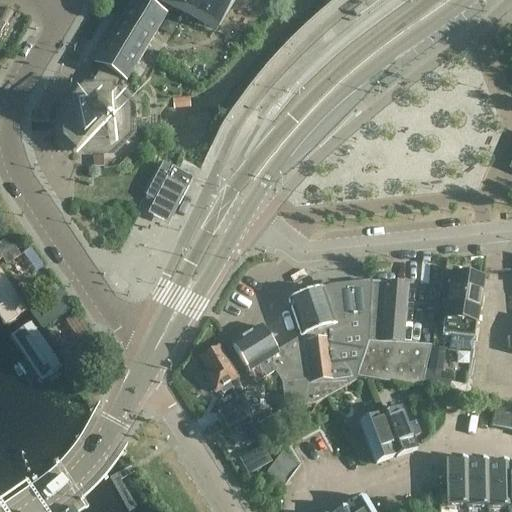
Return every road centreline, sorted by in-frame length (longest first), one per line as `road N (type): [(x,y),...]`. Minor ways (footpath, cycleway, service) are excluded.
road 1 (tertiary): [(435,0),(313,101),(224,206),(143,365)]
road 2 (unclassified): [(143,365),(12,156),(16,104),(74,0)]
road 3 (tertiary): [(244,218),(332,101),(474,0)]
road 4 (residential): [(244,218),(307,258),(511,235)]
road 5 (residential): [(297,511),(326,488),(388,489),(441,451),(469,442),(511,447)]
road 6 (tertiary): [(30,511),(94,456),(143,365)]
road 7 (tertiary): [(143,365),(191,307),(244,218)]
road 8 (unclassified): [(235,511),(143,365)]
